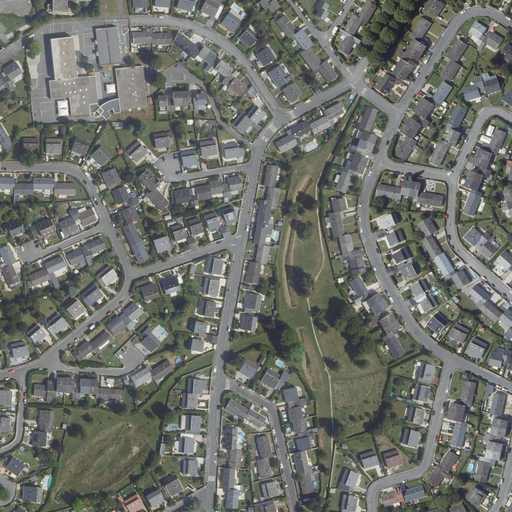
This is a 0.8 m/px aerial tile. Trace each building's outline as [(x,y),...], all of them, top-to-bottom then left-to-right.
[(51,0),(52,4),(47,4),(47,10),(52,10),(52,11),(66,11),(66,1),(75,1),(90,1),(90,0),(51,0)] [(131,0),(132,8),(147,8),(146,0),(131,0)] [(178,0),(177,8),(191,12),(193,0),(178,0)] [(213,17),(217,9),(219,10),(221,6),(216,4),(208,0),(205,0),(203,4),(202,6),(200,12),(210,16),(209,20),(213,22),(215,18),(213,17)] [(279,6),(273,0),(261,0),(261,1),(259,2),(265,9),(267,7),(271,12),(279,6)] [(318,10),(315,15),(326,22),(328,18),(325,16),(327,13),(325,11),(328,5),(320,0),(315,8),(318,10)] [(437,0),(430,0),(424,9),(436,17),(444,4),(437,0)] [(367,22),(376,6),(373,3),(368,1),(358,17),(363,20),(367,22)] [(229,12),(221,24),(232,32),(241,21),(229,12)] [(354,36),(363,20),(358,17),(354,14),(345,30),(349,33),(354,36)] [(297,32),(284,15),(276,21),(289,38),(292,35),(297,32)] [(421,39),(431,23),(423,18),(413,33),(421,39)] [(482,34),(486,28),(476,22),(469,32),(473,34),(479,39),(477,42),(476,43),(480,45),(486,36),(482,34)] [(121,63),(117,27),(96,29),(100,66),(121,63)] [(249,28),(240,37),(250,47),(259,37),(249,28)] [(152,43),(151,34),(151,29),(146,29),(147,33),(133,33),(133,44),(152,43)] [(312,44),(301,29),(297,32),(292,35),(304,50),(308,47),(312,44)] [(496,49),(503,38),(493,32),(489,38),(486,36),(480,45),(483,48),(486,43),(496,49)] [(348,55),(355,42),(358,45),(361,40),(354,36),(349,33),(347,37),(339,49),(348,55)] [(426,46),(419,41),(421,39),(413,33),(411,36),(415,39),(411,46),(422,53),(426,46)] [(170,44),(170,34),(151,34),(152,43),(152,45),(170,44)] [(197,48),(181,35),(174,43),(191,56),(197,48)] [(48,81),(50,99),(68,97),(71,116),(94,113),(95,111),(106,120),(107,118),(110,116),(107,111),(111,109),(114,114),(116,113),(119,112),(119,110),(147,108),(143,67),(116,70),(118,100),(114,100),(109,102),(105,104),(102,105),(99,108),(98,107),(95,76),(76,78),(71,38),(49,40),(54,80),(48,81)] [(456,62),(467,45),(459,40),(448,57),(452,59),(456,62)] [(511,46),(508,44),(501,55),(511,61),(508,66),(511,68),(511,66),(511,46)] [(422,53),(411,46),(406,53),(402,50),(400,53),(408,59),(410,56),(417,60),(422,53)] [(202,59),(209,51),(204,47),(201,51),(197,48),(191,56),(194,59),(197,55),(202,59)] [(256,55),(263,66),(275,59),(267,47),(256,55)] [(321,64),(308,47),(304,50),(300,53),(313,70),(317,67),(321,64)] [(212,60),(214,57),(215,56),(209,51),(202,59),(208,64),(205,68),(208,70),(214,62),(212,60)] [(413,66),(406,62),(408,59),(400,53),(398,57),(402,59),(398,66),(409,73),(413,66)] [(450,81),(460,65),(456,62),(452,59),(441,76),(450,81)] [(219,73),(226,65),(221,61),(219,62),(217,64),(214,62),(208,70),(211,73),(214,69),(219,73)] [(336,76),(325,61),(321,64),(317,67),(328,82),(336,76)] [(9,81),(21,73),(15,63),(2,70),(4,72),(6,77),(3,78),(9,87),(12,85),(9,81)] [(228,73),(231,70),(226,65),(219,73),(225,77),(222,81),(225,84),(231,76),(228,73)] [(287,77),(279,65),(268,72),(278,88),(292,78),(290,75),(287,77)] [(404,80),(409,73),(398,66),(394,73),(389,70),(387,73),(395,78),(397,75),(404,80)] [(397,85),(400,81),(395,78),(387,73),(377,89),(385,94),(393,82),(397,85)] [(492,79),(491,77),(489,76),(488,74),(487,73),(482,74),(482,76),(484,82),(492,79)] [(246,88),(231,76),(225,84),(228,87),(235,92),(240,96),(246,88)] [(501,90),(497,77),(492,79),(484,82),(482,76),(478,77),(481,87),(485,86),(486,90),(488,94),(501,90)] [(479,92),(478,88),(481,87),(478,77),(475,78),(476,84),(463,89),(467,101),(480,96),(479,92)] [(9,87),(3,78),(0,80),(0,86),(3,85),(5,89),(9,87)] [(282,90),(290,102),(301,94),(293,82),(282,90)] [(441,105),(452,87),(443,82),(434,96),(432,99),(441,105)] [(105,85),(107,93),(115,92),(114,83),(105,85)] [(246,91),(251,97),(257,92),(251,86),(246,91)] [(235,92),(228,87),(226,89),(233,95),(235,92)] [(511,90),(510,89),(503,99),(511,105),(511,90)] [(182,106),(181,92),(176,92),(172,93),(173,101),(169,101),(170,111),(173,111),(173,106),(182,106)] [(193,110),(193,100),(190,100),(189,92),(185,92),(181,92),(182,106),(189,105),(189,110),(193,110)] [(204,105),(204,95),(200,95),(196,95),(196,100),(193,100),(193,110),(197,110),(197,105),(204,105)] [(170,111),(169,101),(166,101),(166,96),(162,96),(158,96),(159,106),(166,106),(166,111),(170,111)] [(441,105),(432,99),(430,102),(425,99),(423,98),(418,105),(430,112),(434,105),(439,108),(441,105)] [(57,101),(58,115),(67,115),(67,101),(57,101)] [(331,119),(344,112),(340,103),(323,112),(326,116),(331,125),(334,124),(331,119)] [(256,124),(265,114),(255,105),(246,116),(252,121),(256,124)] [(430,112),(418,105),(414,111),(421,116),(419,119),(428,125),(430,122),(425,119),(430,112)] [(458,127),(466,109),(457,105),(449,123),(458,127)] [(371,126),(377,110),(367,107),(363,118),(360,123),(357,122),(356,124),(369,130),(371,126)] [(243,132),(252,121),(246,116),(242,113),(232,124),(243,132)] [(314,134),(331,125),(326,116),(309,125),(311,130),(314,134)] [(417,132),(422,125),(426,128),(428,125),(419,119),(417,122),(410,117),(406,124),(417,132)] [(298,137),(311,130),(309,125),(306,121),(290,130),(297,143),(299,147),(302,145),(298,137)] [(458,139),(461,133),(458,132),(456,131),(458,127),(449,123),(447,127),(451,129),(449,135),(458,139)] [(369,130),(356,124),(354,128),(359,130),(363,132),(360,139),(373,144),(376,137),(371,135),(368,133),(369,130)] [(413,139),(417,132),(406,124),(401,131),(408,136),(406,139),(415,145),(417,141),(413,139)] [(10,145),(0,127),(0,143),(2,147),(6,153),(10,145)] [(500,148),(506,132),(496,128),(488,148),(498,152),(500,153),(501,149),(500,148)] [(297,143),(290,130),(287,132),(289,136),(276,143),(281,152),(297,143)] [(153,135),(155,149),(169,146),(169,144),(173,144),(171,132),(153,135)] [(455,146),(458,139),(449,135),(445,141),(441,139),(439,143),(448,147),(450,144),(452,145),(455,146)] [(75,139),(71,151),(84,156),(89,143),(75,139)] [(373,144),(360,139),(357,147),(352,145),(351,148),(360,152),(362,149),(370,152),(373,144)] [(405,160),(415,145),(406,139),(396,154),(405,160)] [(23,140),(23,154),(38,154),(38,140),(23,140)] [(45,140),(45,154),(61,154),(61,140),(45,140)] [(200,143),(203,157),(217,154),(215,140),(200,143)] [(127,152),(136,163),(147,153),(138,142),(127,152)] [(223,146),(225,159),(243,156),(241,148),(238,149),(237,143),(223,146)] [(447,151),(448,147),(439,143),(430,162),(439,166),(447,151)] [(97,147),(89,158),(100,166),(108,155),(97,147)] [(364,166),(367,159),(359,156),(360,152),(351,148),(347,147),(346,151),(354,154),(351,161),(364,166)] [(489,161),(492,153),(497,155),(498,152),(488,148),(487,151),(480,148),(476,156),(489,161)] [(180,153),(183,167),(197,164),(195,151),(180,153)] [(486,168),(489,161),(476,156),(474,164),(481,167),(480,170),(490,174),(491,170),(486,168)] [(361,174),(364,166),(351,161),(348,169),(343,167),(342,170),(352,174),(353,171),(361,174)] [(276,175),(277,167),(267,165),(263,186),(268,187),(274,188),(275,183),(276,175)] [(115,184),(116,186),(121,184),(114,168),(102,174),(107,187),(115,184)] [(155,188),(161,183),(157,179),(155,180),(146,170),(138,178),(151,192),(155,188)] [(345,192),(352,174),(342,170),(335,188),(345,192)] [(481,183),(484,176),(489,177),(490,174),(480,170),(479,173),(471,170),(468,178),(481,183)] [(242,190),(240,177),(228,179),(229,186),(225,187),(227,197),(230,196),(230,195),(230,192),(237,190),(242,190)] [(478,190),(481,183),(468,178),(465,185),(473,189),(471,193),(481,196),(483,193),(478,190)] [(0,189),(14,189),(14,184),(14,179),(0,179),(0,189)] [(54,184),(54,179),(33,179),(33,184),(33,190),(54,189),(54,184)] [(227,197),(225,187),(222,188),(221,180),(208,183),(209,186),(211,195),(223,193),(223,196),(224,198),(227,197)] [(410,196),(413,182),(405,181),(403,189),(399,188),(397,198),(401,199),(402,194),(410,196)] [(419,192),(420,183),(413,182),(410,196),(418,197),(417,202),(421,203),(423,193),(419,192)] [(33,190),(33,184),(14,184),(14,189),(14,195),(33,195),(33,190)] [(74,195),(74,184),(54,184),(54,189),(54,195),(74,195)] [(397,198),(399,188),(379,185),(377,195),(397,198)] [(211,195),(209,186),(195,188),(196,195),(192,196),(194,206),(198,205),(197,200),(211,198),(211,195)] [(129,199),(124,187),(112,192),(118,205),(122,203),(126,201),(127,205),(137,200),(136,197),(129,199)] [(275,207),(279,188),(274,188),(268,187),(265,205),(271,206),(275,207)] [(511,187),(504,191),(508,203),(503,204),(504,207),(511,204),(511,187)] [(169,203),(155,188),(151,192),(147,195),(161,210),(169,203)] [(194,206),(192,196),(189,196),(188,189),(173,192),(175,204),(190,202),(191,206),(194,206)] [(441,206),(443,196),(423,193),(421,203),(441,206)] [(474,215),(481,196),(471,193),(464,212),(474,215)] [(345,210),(343,198),(331,201),(333,213),(328,214),(329,217),(339,215),(338,211),(341,211),(345,210)] [(138,220),(133,206),(139,204),(137,200),(127,205),(129,208),(125,210),(121,211),(127,225),(132,222),(138,220)] [(268,220),(271,206),(265,205),(260,204),(257,223),(272,225),(273,220),(268,220)] [(221,211),(226,224),(236,220),(232,207),(221,211)] [(97,220),(92,209),(79,214),(76,209),(72,210),(77,220),(80,219),(82,223),(84,226),(97,220)] [(64,235),(77,229),(76,226),(74,222),(77,220),(72,210),(69,212),(71,218),(59,223),(64,235)] [(220,226),(215,213),(204,217),(209,230),(216,227),(220,226)] [(380,219),(385,229),(397,224),(393,214),(380,219)] [(343,235),(340,219),(339,215),(329,217),(325,218),(326,222),(330,221),(333,238),(338,236),(343,235)] [(188,222),(193,235),(203,232),(199,218),(188,222)] [(431,234),(437,231),(429,218),(419,225),(426,237),(422,240),(423,243),(432,238),(431,234)] [(18,219),(6,225),(11,237),(24,232),(18,219)] [(36,225),(42,237),(54,231),(49,219),(36,225)] [(140,242),(132,222),(127,225),(122,227),(131,246),(140,242)] [(189,235),(185,223),(171,228),(175,241),(186,238),(186,236),(189,235)] [(264,245),(267,228),(271,229),(272,225),(257,223),(253,243),(258,244),(264,245)] [(274,226),(272,240),(279,241),(281,227),(274,226)] [(482,242),(489,234),(486,232),(482,236),(473,228),(465,237),(474,245),(479,240),(482,242)] [(387,235),(392,246),(404,241),(400,230),(387,235)] [(352,252),(348,234),(343,235),(338,236),(343,257),(353,255),(352,252)] [(497,249),(488,241),(492,237),(489,234),(482,242),(485,245),(480,250),(489,258),(497,249)] [(171,248),(169,241),(167,236),(154,240),(158,253),(171,248)] [(442,254),(432,238),(423,243),(433,259),(435,258),(442,254)] [(106,248),(102,239),(84,247),(85,248),(89,258),(93,257),(92,254),(106,248)] [(148,259),(142,246),(144,244),(143,241),(140,242),(131,246),(138,263),(148,259)] [(265,265),(269,246),(264,245),(258,244),(255,263),(260,264),(265,265)] [(16,262),(8,245),(0,249),(0,252),(5,263),(1,265),(3,268),(11,265),(16,262)] [(89,258),(85,248),(81,250),(68,256),(72,265),(85,259),(89,266),(92,264),(89,258)] [(393,254),(398,264),(410,258),(405,248),(393,254)] [(511,257),(505,251),(497,260),(507,269),(508,270),(509,268),(511,264),(511,257)] [(364,272),(360,253),(353,255),(343,257),(344,261),(349,260),(353,275),(364,272)] [(454,271),(444,253),(442,254),(435,258),(445,276),(454,271)] [(65,266),(61,257),(44,264),(46,269),(50,278),(50,279),(54,278),(52,272),(65,266)] [(223,260),(209,258),(207,273),(220,275),(223,260)] [(507,269),(497,260),(494,264),(505,273),(507,269)] [(257,284),(260,264),(255,263),(250,262),(246,283),(257,284)] [(418,274),(413,264),(411,265),(402,270),(401,270),(407,280),(418,274)] [(19,282),(11,265),(3,268),(2,269),(3,271),(10,286),(12,289),(20,286),(19,282)] [(118,276),(109,266),(94,278),(103,288),(118,276)] [(50,278),(46,269),(28,277),(30,281),(27,282),(29,288),(41,282),(47,280),(50,278)] [(470,282),(462,270),(456,274),(454,271),(445,276),(447,279),(452,277),(459,288),(470,282)] [(369,294),(358,276),(350,281),(358,295),(352,298),(355,303),(360,299),(369,294)] [(175,277),(161,282),(166,295),(180,290),(175,277)] [(220,281),(206,279),(203,294),(217,297),(220,281)] [(425,292),(429,290),(423,280),(411,287),(416,297),(405,304),(407,307),(416,302),(426,295),(425,292)] [(154,284),(141,289),(145,301),(158,297),(154,284)] [(491,297),(476,284),(470,292),(480,301),(477,305),(481,308),(487,301),(491,297)] [(88,307),(103,296),(94,285),(80,297),(88,307)] [(247,293),(245,308),(258,311),(261,296),(247,293)] [(371,307),(379,302),(375,295),(371,297),(369,294),(360,299),(367,310),(371,307)] [(426,312),(438,305),(432,296),(420,303),(420,304),(423,307),(426,312)] [(76,300),(65,309),(74,319),(85,310),(76,300)] [(202,300),(199,315),(213,318),(216,303),(202,300)] [(490,303),(487,301),(481,308),(496,322),(500,319),(503,315),(490,303)] [(380,311),(384,309),(379,302),(371,307),(375,314),(371,317),(373,320),(382,315),(380,311)] [(409,310),(418,305),(416,302),(407,307),(409,310)] [(132,322),(142,313),(134,303),(123,312),(124,313),(128,317),(125,320),(132,328),(135,326),(132,322)] [(511,312),(508,309),(503,315),(500,319),(510,328),(507,332),(510,335),(511,332),(511,312)] [(437,313),(428,324),(439,333),(448,322),(437,313)] [(56,334),(67,325),(58,314),(47,323),(44,319),(41,322),(52,335),(55,332),(56,334)] [(392,322),(388,316),(384,318),(382,315),(373,320),(375,323),(379,321),(383,327),(392,322)] [(243,316),(241,330),(254,332),(256,318),(243,316)] [(114,335),(125,327),(129,330),(132,328),(125,320),(122,322),(118,318),(117,317),(106,325),(114,335)] [(205,334),(207,323),(193,321),(191,332),(199,334),(198,337),(207,338),(217,340),(217,336),(205,334)] [(392,332),(396,329),(392,322),(383,327),(388,334),(383,337),(385,340),(394,335),(392,332)] [(456,324),(450,337),(463,343),(469,330),(456,324)] [(26,333),(35,344),(46,335),(37,325),(26,333)] [(97,353),(113,340),(106,332),(90,345),(94,349),(97,353)] [(151,333),(141,342),(151,352),(160,343),(151,333)] [(405,353),(394,335),(385,340),(396,358),(405,353)] [(204,341),(190,339),(188,350),(202,352),(204,341)] [(481,358),(487,345),(480,342),(474,339),(468,351),(481,358)] [(79,361),(94,349),(90,345),(87,341),(72,353),(79,361)] [(11,345),(14,358),(27,355),(24,342),(11,345)] [(507,361),(509,350),(510,347),(507,346),(506,350),(498,348),(497,353),(492,352),(489,364),(501,367),(502,363),(503,360),(507,361)] [(245,360),(238,371),(251,378),(257,367),(245,360)] [(173,370),(167,361),(149,372),(152,377),(155,381),(173,370)] [(431,380),(434,365),(422,363),(421,366),(418,377),(431,380)] [(136,387),(152,377),(149,372),(147,368),(130,378),(136,387)] [(276,393),(288,377),(281,373),(278,378),(265,370),(257,382),(276,393)] [(64,393),(65,379),(57,378),(56,387),(53,387),(52,397),(56,397),(56,392),(64,393)] [(76,398),(76,388),(73,388),(73,382),(73,379),(65,379),(64,393),(72,393),(72,398),(76,398)] [(88,394),(89,380),(80,379),(80,383),(80,388),(76,388),(76,398),(79,398),(80,393),(88,394)] [(202,380),(189,379),(188,393),(196,394),(202,394),(202,390),(202,380)] [(100,399),(100,389),(97,389),(97,380),(89,380),(88,394),(96,394),(96,399),(100,399)] [(53,387),(53,381),(47,381),(47,386),(34,385),(34,396),(47,397),(46,402),(52,403),(52,397),(53,387)] [(472,404),(477,383),(467,381),(462,401),(472,404)] [(417,384),(413,399),(426,402),(429,387),(417,384)] [(298,400),(295,388),(283,390),(286,402),(287,402),(293,401),(294,404),(304,402),(307,401),(306,398),(298,400)] [(121,401),(121,390),(100,389),(100,399),(121,401)] [(12,391),(0,390),(0,404),(11,406),(12,391)] [(196,408),(196,394),(188,393),(183,393),(182,407),(196,408)] [(500,416),(505,396),(495,394),(491,414),(500,416)] [(244,418),(248,411),(230,401),(225,410),(243,420),(244,418)] [(464,414),(466,406),(471,407),(472,404),(462,401),(461,405),(453,403),(451,411),(464,414)] [(302,419),(300,408),(304,407),(303,406),(305,406),(304,402),(294,404),(295,408),(288,409),(290,422),(292,421),(302,419)] [(412,407),(408,421),(421,424),(424,410),(412,407)] [(52,429),(53,411),(40,410),(39,424),(40,424),(39,428),(52,429)] [(265,419),(249,410),(248,411),(244,418),(261,428),(265,419)] [(462,422),(464,414),(451,411),(449,419),(458,421),(457,424),(467,427),(468,423),(462,422)] [(506,430),(508,422),(504,421),(499,420),(500,416),(491,414),(490,418),(494,419),(492,427),(506,430)] [(199,431),(200,416),(186,415),(186,416),(186,429),(185,430),(199,431)] [(0,417),(0,431),(9,432),(10,418),(0,417)] [(307,431),(304,418),(302,419),(292,421),(294,433),(296,433),(301,432),(302,435),(313,433),(317,432),(317,428),(307,431)] [(462,447),(467,427),(457,424),(452,445),(462,447)] [(504,438),(506,430),(492,427),(491,435),(486,434),(485,437),(495,439),(496,436),(501,437),(504,438)] [(46,447),(47,433),(52,433),(52,429),(39,428),(39,432),(33,431),(32,446),(46,447)] [(236,450),(237,429),(227,428),(225,449),(231,449),(236,450)] [(406,429),(403,443),(416,447),(419,432),(406,429)] [(311,450),(308,438),(314,437),(313,433),(302,435),(303,439),(298,440),(296,440),(299,452),(303,451),(311,450)] [(271,457),(267,436),(257,438),(261,459),(266,458),(271,457)] [(193,453),(194,438),(180,437),(180,442),(179,449),(179,452),(193,453)] [(501,453),(503,445),(500,444),(494,443),(495,439),(485,437),(485,441),(489,442),(487,450),(501,453)] [(240,469),(241,450),(236,450),(231,449),(230,468),(235,469),(240,469)] [(384,454),(387,468),(402,464),(398,450),(384,454)] [(499,461),(501,453),(487,450),(485,458),(481,457),(480,460),(495,464),(496,460),(499,461)] [(307,468),(303,451),(299,452),(293,453),(298,474),(311,471),(310,467),(307,468)] [(360,455),(364,468),(378,464),(374,451),(360,455)] [(448,472),(459,457),(450,451),(440,467),(448,472)] [(13,457),(6,469),(17,476),(25,465),(13,457)] [(197,475),(198,461),(196,461),(191,460),(191,457),(186,457),(186,460),(184,460),(183,474),(197,475)] [(270,476),(266,458),(261,459),(256,460),(260,479),(270,476)] [(485,483),(489,466),(494,467),(495,464),(480,460),(475,481),(485,483)] [(440,467),(439,466),(429,482),(437,487),(444,476),(450,480),(453,475),(448,472),(440,467)] [(233,490),(235,469),(230,468),(224,468),(223,489),(228,490),(233,490)] [(352,491),(359,474),(346,469),(340,483),(342,484),(340,489),(352,491)] [(312,492),(309,476),(312,475),(311,471),(298,474),(303,494),(312,492)] [(183,489),(176,478),(164,485),(165,485),(170,495),(171,496),(183,489)] [(262,485),(264,498),(278,495),(275,482),(262,485)] [(170,495),(165,485),(161,487),(163,490),(167,497),(170,495)] [(403,492),(401,485),(395,487),(396,492),(382,496),(385,507),(406,501),(403,492)] [(426,496),(423,486),(403,492),(406,501),(406,502),(426,496)] [(24,487),(24,501),(40,502),(41,488),(24,487)] [(467,499),(478,507),(485,495),(475,488),(467,499)] [(145,496),(152,507),(164,500),(158,489),(145,496)] [(237,508),(238,490),(233,490),(228,490),(227,508),(237,508)] [(344,494),(341,509),(355,511),(357,497),(344,494)] [(133,511),(143,507),(140,501),(141,500),(139,498),(138,498),(136,495),(124,502),(121,504),(125,511),(126,511),(129,511),(133,511)] [(274,511),(272,501),(253,505),(254,509),(261,508),(261,511),(274,511)] [(449,510),(450,511),(466,511),(462,503),(449,510)]
